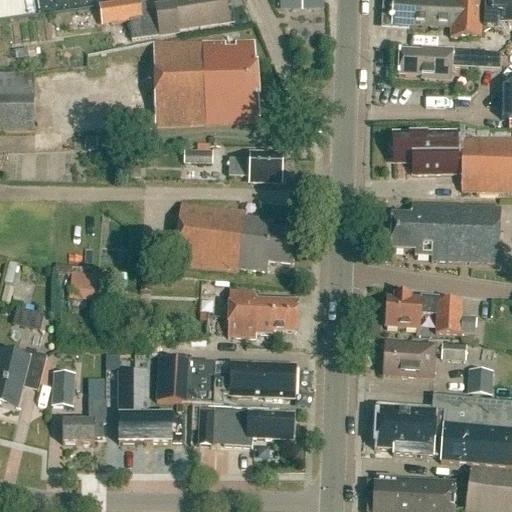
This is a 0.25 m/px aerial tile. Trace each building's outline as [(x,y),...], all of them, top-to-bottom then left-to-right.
[(171,39),(170,36),(229,27),(225,0),(193,0),(174,3),(176,13),(146,18),(144,3),(99,10),(102,29),(129,25),(132,45),(171,39)] [(400,3),(392,2),(392,4),(391,5),(392,5),(392,12),(391,12),(391,13),(391,18),(391,19),(391,26),(390,26),(390,27),(391,27),(391,29),(399,29),(399,30),(450,32),(450,42),(482,43),(482,32),(498,32),(498,25),(511,24),(511,3),(491,4),(481,5),(451,3),(425,2),(425,6),(401,4),(400,4),(400,3)] [(254,45),(172,46),(153,46),(154,129),(173,129),(261,126),(254,45)] [(490,58),(452,56),(422,55),(422,58),(400,57),(399,83),(422,83),(424,87),(450,88),(451,81),(455,81),(455,73),(489,74),(499,75),(500,58),(490,58)] [(0,137),(35,137),(35,78),(0,78),(0,137)] [(420,112),(455,112),(455,100),(420,99),(420,112)] [(395,162),(395,164),(397,164),(400,164),(411,164),(413,166),(413,179),(457,179),(457,137),(413,137),(412,140),(395,140),(395,142),(392,144),(392,150),(395,153),(395,157),(395,162)] [(118,154),(118,140),(83,140),(83,153),(118,154)] [(219,151),(219,142),(209,142),(210,151),(219,151)] [(511,194),(511,143),(461,143),(461,194),(511,194)] [(213,155),(184,154),(184,167),(212,168),(213,155)] [(281,188),(282,169),(278,169),(278,158),(252,157),(252,163),(229,162),(228,180),(251,181),(251,186),(281,188)] [(498,267),(501,210),(412,206),(411,219),(393,218),(391,251),(414,253),(414,258),(432,259),(431,264),(498,267)] [(292,267),(297,236),(272,233),(274,224),(246,221),(246,216),(181,208),(172,268),(238,276),(239,270),(267,273),(268,264),(292,267)] [(102,295),(103,277),(70,275),(69,293),(102,295)] [(151,296),(151,282),(141,282),(140,296),(151,296)] [(224,300),(224,286),(214,286),(214,300),(224,300)] [(296,336),(298,305),(257,303),(253,295),(229,294),(227,342),(255,343),(256,338),(275,339),(275,336),(296,336)] [(474,335),(475,321),(460,319),(461,305),(438,304),(438,298),(422,297),(422,300),(409,299),(410,297),(393,296),(393,300),(386,300),(385,329),(419,332),(420,316),(437,316),(436,335),(459,337),(459,334),(474,335)] [(40,331),(42,322),(34,319),(32,329),(40,331)] [(432,382),(434,348),(384,344),(381,379),(432,382)] [(441,363),(465,364),(466,348),(442,347),(441,363)] [(37,396),(45,360),(22,355),(21,361),(0,355),(0,410),(15,414),(20,392),(37,396)] [(160,366),(157,407),(215,408),(216,399),(216,391),(217,368),(160,366)] [(216,391),(216,399),(224,399),(295,402),(296,371),(231,368),(217,368),(216,391)] [(493,375),(468,373),(467,398),(492,400),(493,375)] [(75,378),(54,377),(51,410),(73,412),(75,378)] [(118,447),(146,448),(146,420),(147,377),(118,377),(118,447)] [(105,405),(105,395),(88,395),(88,405),(105,405)] [(511,466),(511,406),(454,401),(453,416),(376,409),(373,451),(392,453),(392,457),(440,460),(439,466),(511,470),(511,467),(511,466)] [(60,427),(60,448),(93,448),(93,443),(103,443),(102,429),(105,429),(105,405),(88,405),(88,427),(60,427)] [(291,443),(291,419),(274,418),(275,416),(198,413),(196,450),(251,452),(251,442),(291,443)] [(146,420),(146,448),(183,448),(183,420),(146,420)] [(464,511),(511,511),(511,476),(470,471),(464,511)] [(453,511),(455,484),(398,481),(398,478),(376,477),(376,478),(377,478),(377,483),(375,483),(375,485),(369,485),(367,511),(453,511)]
